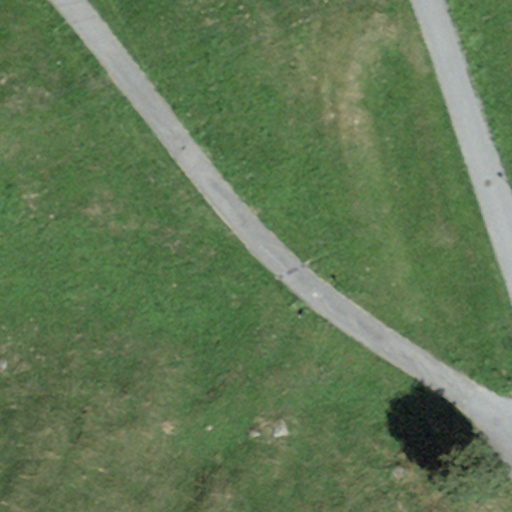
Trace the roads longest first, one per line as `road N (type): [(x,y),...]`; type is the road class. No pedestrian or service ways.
road 1 (track): [(511,430),(328,317),(215,202),(63,0)]
road 2 (unclassified): [(511,268),(418,0)]
